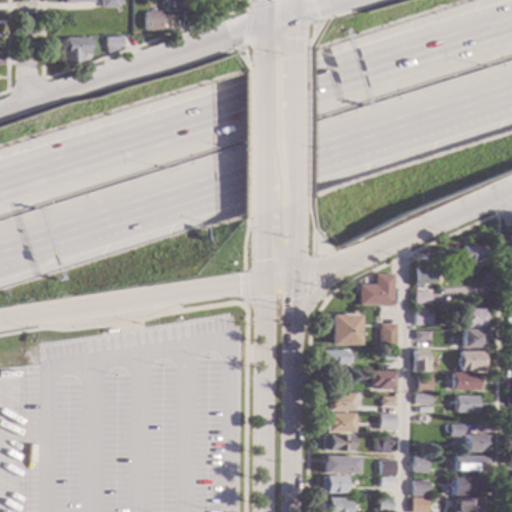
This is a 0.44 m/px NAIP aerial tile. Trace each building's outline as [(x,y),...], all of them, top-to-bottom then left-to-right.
[(113,0),(113,6),(109,6),(109,8),(92,8),(91,0),(84,0),(84,3),(56,4),(55,0),(113,0)] [(179,0),(179,8),(162,9),(162,2),(154,2),(154,0),(179,0)] [(148,33),(136,33),(136,29),(133,29),(133,18),(148,17),(148,33)] [(97,38),(97,52),(113,51),(113,38),(97,38)] [(79,55),(72,56),(72,64),(53,64),(53,46),(57,46),(56,39),(79,39),(79,55)] [(478,262),(452,262),(453,247),(479,248),(478,262)] [(428,284),(415,284),(415,286),(406,286),(406,269),(428,269),(428,284)] [(386,306),(352,306),(352,286),(368,286),(368,276),(386,276),(386,306)] [(423,306),(407,305),(407,292),(423,293),(423,306)] [(475,312),(480,312),(480,327),(475,327),(475,328),(450,328),(450,309),(475,310),(475,312)] [(423,325),(407,326),(407,311),(423,310),(423,325)] [(352,345),(324,346),(324,316),(352,316),(352,345)] [(389,349),(373,349),(373,326),(389,325),(389,349)] [(482,340),(475,340),(475,348),(453,348),(453,330),(482,331),(482,340)] [(423,341),(408,341),(408,332),(423,332),(423,341)] [(337,357),(342,358),(342,365),(312,365),(312,357),(316,357),(316,351),(337,351),(337,357)] [(387,361),(372,361),(372,351),(387,351),(387,361)] [(420,362),(422,362),(422,371),(406,371),(406,352),(420,352),(420,362)] [(475,371),(452,372),(452,353),(475,352),(475,371)] [(388,390),(369,390),(369,386),(364,386),(364,373),(388,372),(388,390)] [(474,391),(444,390),(444,374),(474,374),(474,391)] [(425,392),(410,392),(410,378),(425,378),(425,392)] [(349,410),(323,411),(323,395),(349,394),(349,410)] [(424,405),(409,405),(409,395),(424,395),(424,405)] [(470,412),(449,412),(448,398),(470,397),(470,412)] [(389,407),(374,407),(374,398),(389,398),(389,407)] [(349,432),(322,432),(322,429),(318,429),(318,417),(322,417),(322,414),(349,414),(349,432)] [(389,430),(372,430),(372,415),(389,415),(389,430)] [(456,437),(443,437),(443,433),(439,433),(440,425),(456,425),(456,437)] [(346,451),(318,451),(318,436),(346,436),(346,451)] [(482,452),(455,452),(455,446),(459,446),(459,436),(482,436),(482,452)] [(391,451),(383,451),(383,454),(374,454),(374,450),(368,450),(369,438),(391,438),(391,451)] [(422,473),(408,473),(408,457),(422,457),(422,473)] [(482,471),(448,471),(448,457),(482,457),(482,471)] [(352,473),(318,473),(318,458),(352,458),(352,473)] [(390,476),(374,476),(374,462),(390,462),(390,476)] [(341,494),(317,494),(316,477),(341,477),(341,494)] [(389,487),(375,487),(375,479),(389,479),(389,487)] [(472,496),(446,496),(447,479),(472,479),(472,496)] [(424,497),(408,497),(408,482),(424,482),(424,497)] [(346,511),(318,511),(318,499),(346,499),(346,511)] [(387,511),(373,511),(373,499),(387,499),(387,511)] [(422,511),(407,511),(407,499),(422,499),(422,511)] [(478,511),(450,511),(450,500),(478,499),(478,511)]
